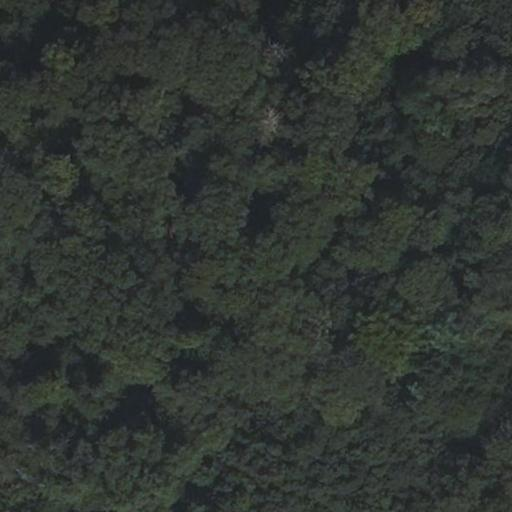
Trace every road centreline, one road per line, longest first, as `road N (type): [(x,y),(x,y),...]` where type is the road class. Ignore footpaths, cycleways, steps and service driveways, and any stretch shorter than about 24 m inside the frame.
road 1 (track): [(406,0),(432,102),(431,143),(414,271),(394,333),(354,380),(223,481),(151,511)]
road 2 (track): [(394,333),(511,226)]
